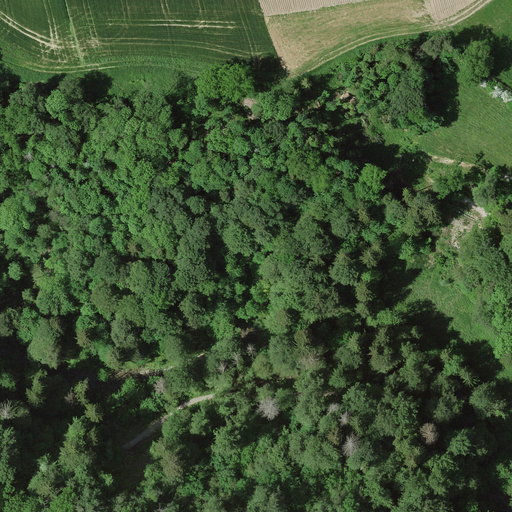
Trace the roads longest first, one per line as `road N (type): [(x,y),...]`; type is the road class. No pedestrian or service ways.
road 1 (track): [(125,448),(191,400),(361,396),(421,422),(441,447),(455,511)]
road 2 (track): [(511,252),(471,206),(435,193),(414,162),(511,182)]
